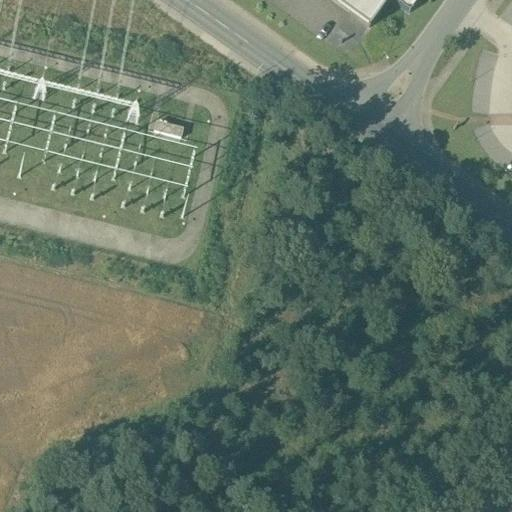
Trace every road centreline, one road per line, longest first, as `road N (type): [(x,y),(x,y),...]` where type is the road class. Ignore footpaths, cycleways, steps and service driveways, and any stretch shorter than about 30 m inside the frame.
road 1 (secondary): [(177,0),(365,129)]
road 2 (secondary): [(365,129),(511,234)]
road 3 (unclassified): [(462,0),(365,129)]
